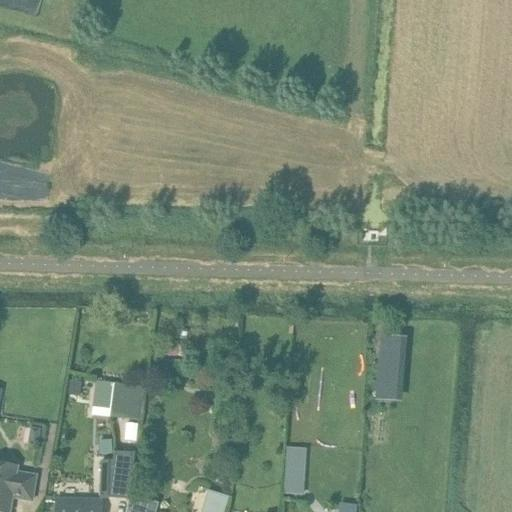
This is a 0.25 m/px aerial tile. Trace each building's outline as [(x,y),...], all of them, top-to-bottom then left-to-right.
[(407,336),(390,336),(391,396),(399,395),(399,386),(409,386),(407,336)] [(71,381),(69,393),(79,394),(81,382),(71,381)] [(109,419),(137,423),(142,389),(96,383),(92,412),(109,415),(109,419)] [(40,427),(32,426),(29,442),(37,443),(40,427)] [(99,441),(100,455),(113,455),(112,440),(99,441)] [(307,494),(309,447),(288,446),(287,493),(307,494)] [(102,462),(101,498),(128,499),(134,458),(115,458),(115,462),(102,462)] [(0,467),(0,511),(9,511),(12,498),(32,502),(36,478),(16,475),(17,470),(0,467)] [(224,511),(229,497),(208,491),(201,511),(224,511)] [(55,500),(54,511),(101,511),(102,502),(55,500)]
